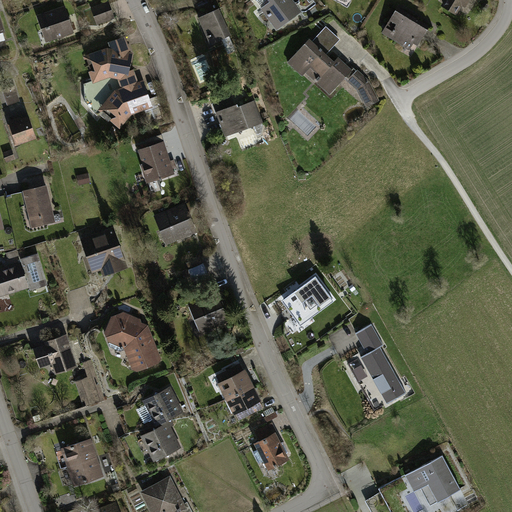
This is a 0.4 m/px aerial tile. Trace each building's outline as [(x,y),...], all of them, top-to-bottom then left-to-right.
[(257,0),(256,1),(277,28),(285,22),(286,23),(299,13),(289,0),(257,0)] [(447,0),(444,6),(455,13),(461,2),(464,4),(466,0),(447,0)] [(93,9),(98,22),(112,17),(108,3),(93,9)] [(64,8),(39,17),(44,30),(47,29),(50,38),(72,31),(64,8)] [(219,8),(198,17),(210,44),(216,42),(217,44),(226,40),(225,38),(229,36),(221,17),(222,17),(219,8)] [(397,8),(382,32),(410,48),(414,42),(418,44),(429,27),(397,8)] [(309,39),(288,62),(303,75),(311,66),(320,75),(315,80),(330,94),(346,76),(359,88),(368,106),(378,101),(368,81),(353,67),(351,70),(337,58),(334,62),(324,52),(338,37),(326,26),(312,41),(309,39)] [(98,73),(119,77),(118,76),(127,73),(130,55),(124,38),(110,43),(113,51),(107,50),(92,55),(98,73)] [(119,77),(123,89),(116,92),(106,104),(120,116),(144,107),(148,119),(151,119),(162,116),(155,97),(148,99),(142,83),(137,85),(132,71),(127,73),(118,76),(119,77)] [(3,90),(8,104),(19,100),(14,87),(3,90)] [(229,97),(214,103),(226,135),(261,122),(254,101),(244,105),(245,107),(238,110),(236,105),(233,106),(229,97)] [(20,118),(9,121),(16,142),(35,136),(29,118),(21,121),(20,118)] [(160,135),(149,139),(152,146),(160,143),(162,143),(160,135)] [(162,177),(173,173),(169,162),(167,162),(160,143),(152,146),(149,139),(145,140),(148,147),(140,150),(145,165),(143,165),(148,181),(158,178),(159,179),(163,178),(162,177)] [(4,154),(7,161),(14,158),(11,151),(4,154)] [(90,182),(88,174),(81,175),(82,183),(90,182)] [(41,218),(43,223),(54,221),(46,186),(24,191),(30,218),(38,216),(41,218)] [(175,211),(159,218),(168,239),(194,228),(185,207),(182,208),(181,205),(173,209),(175,211)] [(112,230),(83,240),(89,255),(93,254),(98,268),(102,267),(105,273),(125,266),(112,230)] [(6,253),(8,258),(18,255),(17,250),(6,253)] [(22,258),(31,289),(47,284),(37,254),(22,258)] [(21,264),(0,270),(0,287),(6,286),(8,292),(27,286),(21,264)] [(193,280),(207,275),(202,264),(189,269),(193,280)] [(198,291),(211,285),(207,275),(193,280),(198,291)] [(315,277),(284,299),(296,315),(304,310),(308,316),(332,299),(315,277)] [(216,297),(193,307),(204,331),(226,322),(216,297)] [(110,333),(111,338),(126,344),(125,346),(129,356),(132,357),(133,360),(132,363),(134,368),(137,369),(158,361),(159,358),(149,333),(138,328),(140,324),(138,320),(124,314),(113,318),(111,323),(113,328),(111,329),(110,333)] [(233,331),(237,341),(247,336),(241,322),(235,324),(233,331)] [(371,324),(356,333),(367,353),(348,364),(374,411),(406,393),(380,347),(383,345),(371,324)] [(74,365),(65,337),(48,343),(49,346),(37,350),(41,364),(53,359),(57,370),(74,365)] [(234,351),(236,355),(246,351),(244,346),(234,351)] [(98,402),(104,400),(91,360),(84,362),(89,378),(78,382),(84,399),(95,395),(98,402)] [(240,364),(216,376),(228,397),(251,385),(240,364)] [(251,385),(228,397),(239,419),(263,407),(251,385)] [(154,396),(145,400),(154,419),(150,421),(153,427),(158,428),(163,425),(161,421),(166,419),(171,420),(172,416),(181,411),(169,388),(160,393),(156,391),(154,396)] [(265,417),(274,412),(271,408),(263,412),(265,417)] [(276,416),(274,412),(265,417),(267,421),(276,416)] [(152,431),(143,436),(155,459),(164,454),(168,456),(169,451),(179,447),(169,427),(173,425),(171,420),(166,419),(161,421),(163,425),(158,428),(153,427),(152,431)] [(259,448),(253,451),(259,463),(264,460),(273,463),(273,464),(274,466),(277,464),(276,463),(284,459),(285,453),(275,433),(276,433),(271,423),(256,431),(261,440),(256,442),(259,448)] [(64,448),(70,465),(95,457),(89,439),(64,448)] [(442,455),(405,475),(414,491),(423,487),(429,484),(438,501),(461,489),(442,455)] [(70,465),(76,483),(101,475),(95,457),(70,465)] [(145,490),(142,491),(153,511),(192,511),(188,503),(184,505),(169,478),(152,487),(150,484),(144,488),(145,490)]
